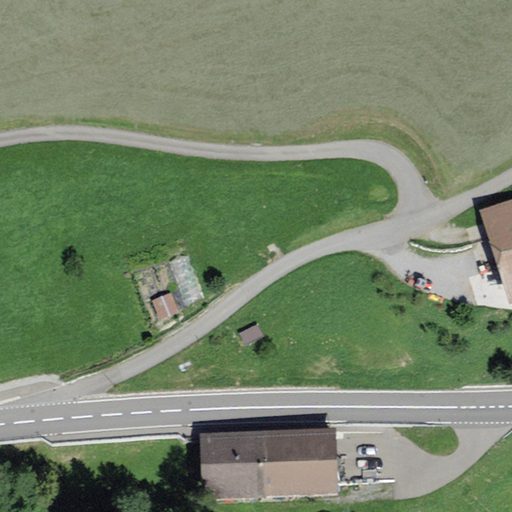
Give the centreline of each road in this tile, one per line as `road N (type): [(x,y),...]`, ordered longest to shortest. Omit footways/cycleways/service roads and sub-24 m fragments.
road 1 (residential): [(511,178),(412,226),(281,267),(181,341),(62,395),(38,418)]
road 2 (primary): [(38,418),(511,405)]
